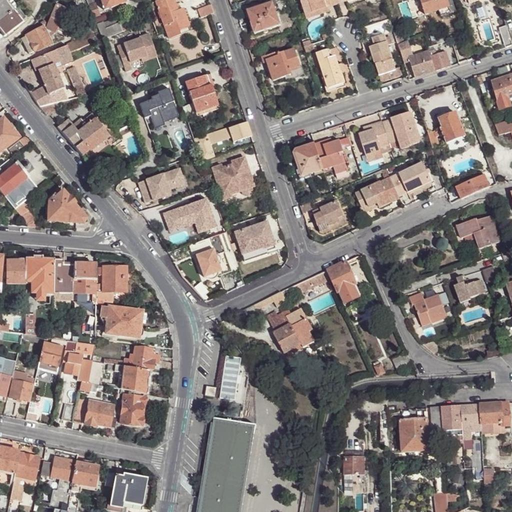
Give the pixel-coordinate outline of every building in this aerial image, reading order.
[(5,0),(0,0),(0,30),(4,35),(22,22),(21,20),(13,10),(5,0)] [(13,0),(5,0),(13,10),(18,6),(13,0)] [(100,0),(104,10),(126,3),(124,0),(100,0)] [(176,4),(174,0),(160,0),(156,1),(167,31),(189,22),(184,9),(179,10),(176,4)] [(328,4),(337,1),(336,0),(301,0),(307,15),(329,8),(328,4)] [(439,10),(449,7),(450,7),(447,0),(420,0),(426,15),(439,10)] [(274,2),(248,11),(255,34),(282,25),(274,2)] [(89,6),(94,18),(100,15),(96,3),(92,5),(89,6)] [(45,29),(57,34),(58,32),(65,15),(68,9),(57,4),(47,25),(45,29)] [(214,13),(211,5),(198,10),(201,18),(214,13)] [(18,6),(13,10),(21,20),(25,17),(18,6)] [(451,13),(449,7),(439,10),(442,16),(451,13)] [(330,11),(329,8),(307,15),(308,19),(330,11)] [(70,18),(65,15),(58,32),(63,34),(70,18)] [(117,17),(104,22),(106,28),(119,23),(117,17)] [(44,31),(45,29),(47,25),(44,21),(40,23),(42,26),(26,35),(26,36),(29,41),(34,51),(35,52),(51,43),(48,38),(44,31)] [(107,38),(110,37),(106,28),(104,22),(97,25),(102,39),(107,38)] [(110,37),(125,30),(122,22),(119,23),(106,28),(110,37)] [(190,26),(189,22),(167,31),(170,39),(181,35),(180,30),(188,27),(190,26)] [(505,48),(511,46),(511,43),(507,28),(500,30),(505,48)] [(48,38),(57,34),(45,29),(44,31),(48,38)] [(147,56),(148,60),(157,57),(149,34),(140,37),(141,39),(117,46),(126,71),(133,69),(130,61),(142,58),(147,56)] [(380,75),(396,69),(385,34),(373,38),(375,45),(370,46),(373,55),(377,54),(380,62),(376,63),(380,75)] [(85,38),(89,45),(95,42),(92,35),(85,38)] [(67,45),(70,52),(89,45),(85,38),(67,45)] [(34,51),(29,41),(25,44),(30,54),(34,51)] [(413,56),(408,42),(403,44),(399,45),(404,60),(409,58),(413,56)] [(67,45),(55,50),(57,57),(61,56),(70,52),(67,45)] [(342,73),(338,62),(336,56),(332,57),(329,49),(312,55),(321,79),(323,79),(325,78),(328,89),(345,84),(346,83),(343,72),(342,73)] [(55,50),(31,59),(36,71),(39,70),(50,66),(53,64),(59,62),(57,57),(55,50)] [(267,60),(268,63),(274,81),(285,77),(291,75),(291,71),(300,68),(294,50),(279,55),(279,56),(267,60)] [(426,63),(432,61),(431,56),(430,51),(422,53),(426,63)] [(436,71),(450,66),(447,57),(445,52),(431,56),(432,61),(436,71)] [(422,53),(413,56),(409,58),(410,61),(412,68),(426,63),(422,53)] [(415,78),(436,71),(432,61),(426,63),(412,68),(415,78)] [(39,70),(45,87),(49,95),(63,89),(55,69),(51,70),(50,66),(39,70)] [(302,67),(300,68),(291,71),(291,75),(293,79),(297,78),(304,74),(302,67)] [(398,74),(396,69),(380,75),(381,79),(398,74)] [(198,117),(217,110),(212,96),(215,95),(212,87),(205,89),(204,87),(214,84),(211,75),(186,83),(198,117)] [(498,103),(511,98),(511,85),(509,77),(508,77),(502,79),(491,82),(494,93),(496,99),(498,103)] [(79,78),(71,81),(74,90),(82,86),(79,78)] [(32,95),(40,107),(53,104),(52,100),(49,95),(45,87),(32,95)] [(151,101),(149,102),(140,105),(145,119),(151,117),(154,127),(164,124),(163,120),(178,115),(170,90),(158,94),(159,96),(151,99),(151,101)] [(417,99),(419,108),(428,104),(428,102),(432,100),(431,98),(426,100),(424,93),(416,96),(417,99)] [(148,97),(149,102),(151,101),(151,99),(159,96),(158,94),(148,97)] [(499,107),(511,103),(511,98),(498,103),(499,107)] [(109,137),(108,138),(113,144),(121,137),(99,108),(92,113),(92,114),(95,118),(109,137)] [(383,122),(390,144),(398,141),(400,147),(410,144),(410,145),(421,143),(411,112),(391,119),(391,120),(383,122)] [(439,116),(441,122),(448,119),(447,117),(448,116),(446,113),(439,116)] [(448,119),(441,122),(443,127),(441,128),(447,143),(466,136),(457,113),(448,116),(447,117),(448,119)] [(84,127),(95,118),(92,114),(83,120),(85,123),(82,124),(84,127)] [(179,119),(178,115),(163,120),(164,124),(179,119)] [(0,153),(19,138),(1,116),(0,117),(0,153)] [(62,134),(82,156),(89,151),(90,152),(108,138),(109,137),(95,118),(84,127),(78,131),(72,125),(62,134)] [(81,118),(72,125),(78,131),(84,127),(82,124),(85,123),(83,120),(81,118)] [(57,128),(62,134),(72,125),(67,119),(57,128)] [(381,148),(390,145),(390,144),(383,122),(373,125),(374,129),(366,132),(358,134),(365,155),(374,152),(381,150),(381,148)] [(245,123),(194,141),(202,162),(213,158),(209,146),(231,138),(232,143),(250,137),(245,123)] [(503,126),(496,128),(499,136),(505,134),(503,126)] [(430,140),(432,148),(439,147),(436,138),(434,139),(430,140)] [(316,143),(324,170),(334,167),(344,164),(341,152),(344,152),(340,139),(332,141),(324,144),(323,141),(316,143)] [(8,151),(13,158),(25,149),(19,142),(8,151)] [(302,177),(324,170),(316,143),(296,150),(294,153),(302,177)] [(125,151),(119,144),(116,146),(122,154),(125,151)] [(377,160),(374,152),(365,155),(367,163),(377,160)] [(212,169),(223,200),(232,197),(231,195),(240,192),(242,195),(246,197),(249,198),(252,195),(253,191),(252,188),(254,187),(244,158),(231,162),(232,165),(222,169),(221,166),(212,169)] [(22,164),(20,168),(26,175),(30,175),(33,173),(33,169),(28,162),(24,162),(22,164)] [(423,163),(390,178),(399,197),(432,181),(423,163)] [(346,169),(344,164),(334,167),(336,173),(346,169)] [(0,177),(0,193),(4,198),(21,186),(29,179),(26,175),(20,168),(17,165),(0,177)] [(178,178),(176,183),(167,187),(168,190),(184,185),(179,169),(175,170),(178,178)] [(137,183),(144,203),(169,195),(168,190),(167,187),(176,183),(178,178),(175,170),(137,183)] [(399,197),(390,178),(355,194),(363,209),(378,203),(379,206),(380,207),(400,199),(399,197)] [(461,200),(490,187),(486,178),(471,186),(468,187),(458,191),(461,200)] [(21,186),(31,198),(39,191),(29,179),(21,186)] [(21,186),(4,198),(14,211),(20,206),(31,198),(21,186)] [(86,219),(79,212),(63,191),(50,203),(49,203),(47,222),(76,224),(83,225),(86,219)] [(499,197),(492,198),(496,207),(502,205),(499,197)] [(206,198),(162,213),(166,226),(194,217),(195,221),(197,220),(201,233),(216,227),(206,198)] [(330,227),(347,220),(337,200),(313,211),(320,232),(324,233),(332,230),(330,227)] [(365,212),(379,206),(378,203),(363,209),(365,212)] [(20,206),(14,211),(20,218),(26,214),(20,206)] [(82,209),(79,212),(86,219),(83,225),(76,224),(76,229),(85,230),(91,219),(82,209)] [(26,214),(20,218),(28,228),(40,229),(28,211),(26,214)] [(474,234),(476,239),(479,250),(500,242),(492,216),(457,226),(461,239),(465,237),(474,234)] [(194,217),(166,226),(168,232),(194,223),(197,234),(201,233),(197,220),(195,221),(194,217)] [(348,223),(347,220),(330,227),(332,230),(348,223)] [(264,249),(274,246),(266,223),(234,233),(242,255),(264,247),(264,249)] [(467,242),(476,239),(474,234),(465,237),(467,242)] [(217,245),(213,236),(208,238),(211,246),(217,245)] [(204,275),(218,270),(219,270),(221,274),(231,271),(224,251),(214,254),(211,246),(208,238),(189,245),(192,255),(196,254),(203,275),(204,275)] [(276,251),(274,246),(264,249),(264,247),(242,255),(244,262),(276,251)] [(53,261),(24,260),(24,263),(24,283),(24,285),(32,285),(31,294),(34,294),(44,295),(52,295),(53,266),(53,261)] [(24,283),(24,263),(7,262),(7,282),(24,283)] [(337,291),(338,294),(340,292),(343,297),(346,305),(360,299),(354,286),(357,285),(346,262),(327,271),(337,291)] [(93,296),(96,296),(96,293),(96,265),(74,264),(73,266),(74,295),(93,296)] [(65,295),(74,295),(73,266),(63,266),(53,266),(52,295),(58,295),(65,295)] [(487,268),(481,271),(485,282),(489,281),(496,279),(492,267),(487,268)] [(103,293),(112,293),(125,293),(126,268),(103,268),(103,269),(103,276),(103,293)] [(323,273),(299,284),(303,293),(326,282),(323,273)] [(511,305),(511,306),(511,307),(511,275),(503,278),(511,304),(511,305)] [(466,285),(465,282),(463,276),(457,279),(453,280),(455,286),(462,303),(472,300),(471,298),(480,295),(482,300),(486,299),(484,294),(479,280),(471,283),(466,285)] [(299,284),(276,295),(277,296),(281,304),(303,293),(299,284)] [(96,296),(96,301),(103,301),(112,302),(112,293),(103,293),(96,293),(96,296)] [(426,302),(425,300),(422,293),(410,297),(413,306),(415,305),(423,326),(432,323),(431,321),(447,315),(440,295),(431,298),(432,301),(426,302)] [(44,302),(44,295),(34,294),(34,302),(44,302)] [(299,306),(297,301),(287,305),(289,310),(299,306)] [(255,306),(237,314),(240,319),(247,316),(247,315),(257,310),(255,306)] [(141,323),(142,313),(102,307),(102,314),(102,315),(108,315),(106,335),(138,339),(139,337),(141,337),(142,335),(143,331),(141,329),(140,329),(141,323)] [(282,321),(287,329),(292,327),(302,347),(303,349),(315,343),(310,333),(313,331),(302,311),(285,320),(282,321)] [(269,319),(277,334),(287,329),(282,321),(285,320),(282,313),(269,319)] [(24,315),(24,336),(30,337),(32,337),(32,315),(24,315)] [(448,318),(447,315),(431,321),(432,323),(448,318)] [(0,325),(0,331),(9,333),(9,327),(0,325)] [(287,329),(277,334),(274,335),(284,356),(292,352),(293,355),(295,356),(298,354),(298,352),(297,349),(302,347),(292,327),(287,329)] [(89,376),(92,362),(95,347),(72,342),(67,342),(64,354),(68,355),(67,363),(65,374),(77,377),(77,382),(81,383),(81,382),(88,384),(89,376)] [(427,349),(433,355),(439,351),(434,342),(423,345),(427,349)] [(62,349),(43,344),(39,364),(47,365),(49,366),(58,368),(62,349)] [(133,364),(133,368),(149,371),(150,361),(151,350),(135,348),(133,364)] [(410,360),(406,350),(391,356),(396,366),(410,360)] [(491,359),(501,355),(499,350),(486,354),(488,360),(491,359)] [(225,357),(221,378),(239,381),(243,360),(225,357)] [(0,376),(9,378),(12,367),(0,364),(0,376)] [(375,368),(378,373),(380,373),(384,371),(381,365),(375,368)] [(123,373),(121,390),(146,395),(149,371),(133,368),(124,367),(123,373)] [(28,375),(14,372),(12,382),(13,382),(32,386),(33,387),(35,380),(27,378),(28,375)] [(0,398),(4,400),(9,378),(0,376),(0,398)] [(93,377),(89,376),(88,384),(98,386),(99,379),(93,377)] [(223,380),(220,401),(235,404),(239,382),(223,380)] [(28,403),(32,386),(13,382),(9,399),(28,403)] [(98,386),(88,384),(81,382),(81,383),(79,391),(96,394),(97,391),(98,386)] [(217,388),(207,387),(206,396),(212,397),(215,397),(217,388)] [(142,406),(145,406),(146,397),(124,394),(121,424),(142,427),(143,418),(141,418),(142,406)] [(87,400),(78,398),(76,407),(73,424),(82,425),(87,400)] [(112,417),(114,408),(114,407),(89,402),(85,425),(95,427),(96,425),(109,428),(112,417)] [(40,405),(30,403),(27,414),(37,416),(40,405)] [(482,432),(482,435),(504,433),(503,427),(511,427),(510,407),(507,406),(507,404),(480,405),(482,432)] [(73,424),(76,407),(64,405),(61,421),(73,424)] [(472,433),(482,432),(480,405),(462,406),(463,420),(465,441),(473,440),(472,433)] [(454,422),(463,420),(462,406),(441,408),(443,430),(454,429),(454,422)] [(433,435),(443,434),(443,430),(441,408),(431,409),(431,412),(433,435)] [(431,412),(431,409),(399,411),(399,415),(402,415),(402,420),(426,419),(426,412),(431,412)] [(242,511),(257,426),(215,419),(203,496),(200,511),(242,511)] [(428,419),(426,419),(402,420),(401,420),(402,453),(430,451),(428,419)] [(444,442),(465,441),(463,420),(454,422),(454,429),(443,430),(443,434),(444,442)] [(0,470),(10,473),(14,474),(18,454),(0,449),(0,470)] [(14,474),(14,477),(19,478),(35,482),(39,459),(18,454),(14,474)] [(345,476),(354,476),(354,457),(346,457),(345,476)] [(354,457),(354,476),(365,477),(365,457),(354,457)] [(67,481),(72,482),(76,462),(53,458),(52,464),(50,477),(67,481)] [(43,462),(40,476),(50,477),(52,464),(43,462)] [(72,482),(71,483),(81,485),(94,487),(98,467),(76,462),(72,482)] [(437,494),(447,493),(445,465),(436,466),(437,494)] [(484,472),(485,484),(495,484),(494,471),(484,472)] [(112,488),(114,475),(107,474),(105,487),(112,488)] [(112,488),(109,507),(122,509),(123,503),(141,507),(146,479),(122,475),(122,477),(114,475),(112,488)] [(11,492),(10,499),(15,501),(18,486),(19,478),(14,477),(13,481),(11,492)] [(69,494),(66,508),(67,508),(76,510),(81,485),(71,483),(70,492),(69,494)] [(51,490),(48,508),(54,509),(66,511),(66,508),(69,494),(65,493),(51,490)] [(448,511),(448,502),(447,494),(447,493),(437,494),(435,494),(436,511),(448,511)] [(447,494),(448,502),(456,501),(456,496),(447,494)]
